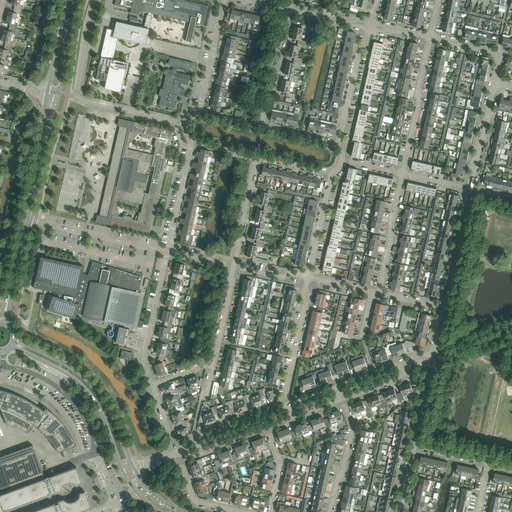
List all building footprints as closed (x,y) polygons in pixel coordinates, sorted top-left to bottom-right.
[(17,0),(11,0),(10,4),(14,5),(14,9),(21,10),(22,5),(23,5),(24,1),(23,1),(17,0)] [(114,30),(112,37),(118,38),(145,44),(146,40),(147,38),(148,38),(147,38),(147,36),(150,25),(150,23),(152,16),(151,16),(151,14),(182,21),(184,21),(187,22),(189,22),(191,17),(196,18),(195,24),(197,24),(204,26),(206,17),(206,15),(207,15),(209,6),(183,0),(115,0),(114,5),(131,9),(130,14),(139,16),(140,11),(148,13),(148,15),(146,15),(143,28),(129,24),(116,21),(114,30)] [(233,23),(234,20),(236,11),(233,10),(234,9),(229,8),(226,18),(229,19),(229,22),(233,23)] [(8,11),(7,17),(15,19),(16,19),(18,20),(21,10),(14,9),(13,13),(8,11)] [(393,20),(394,14),(383,12),(383,15),(384,15),(384,17),(383,17),(383,18),(388,19),(388,20),(392,21),(393,20)] [(258,16),(255,15),(253,24),(253,27),(260,28),(263,16),(258,15),(258,16)] [(10,23),(9,27),(16,29),(18,23),(15,22),(15,19),(7,17),(6,22),(10,23)] [(412,26),(413,26),(423,28),(424,23),(422,22),(423,19),(414,17),(412,26)] [(301,28),(294,27),(292,33),(302,35),(303,29),(307,30),(307,27),(302,25),(301,28)] [(464,32),(466,32),(465,38),(470,39),(473,27),(465,25),(464,32)] [(4,30),(2,35),(11,37),(14,38),(16,29),(9,27),(8,31),(4,30)] [(113,59),(118,38),(112,37),(114,30),(106,28),(95,79),(105,81),(104,89),(120,92),(127,62),(113,59)] [(23,39),(30,41),(31,37),(28,36),(29,32),(18,29),(16,36),(23,38),(23,39)] [(300,40),(302,35),(292,33),(291,39),(301,41),(301,40),(300,40)] [(503,38),(502,46),(507,47),(509,39),(510,36),(503,34),(502,38),(503,38)] [(10,41),(11,37),(2,35),(1,41),(5,42),(5,46),(12,47),(13,42),(10,41)] [(226,35),(225,40),(226,40),(226,42),(237,45),(239,38),(239,37),(236,37),(226,35)] [(0,48),(0,54),(6,56),(7,52),(10,53),(12,47),(5,46),(4,49),(0,48)] [(451,51),(447,50),(439,48),(438,51),(437,51),(436,54),(449,57),(451,51)] [(296,58),(298,52),(288,50),(287,56),(297,58),(296,58)] [(222,54),(221,59),(231,61),(231,58),(234,59),(235,55),(224,52),(223,54),(222,54)] [(0,60),(1,60),(0,64),(7,66),(9,60),(6,59),(6,56),(0,54),(0,60)] [(448,62),(449,57),(436,54),(436,56),(437,56),(436,59),(448,62)] [(193,63),(169,57),(169,58),(168,65),(174,66),(173,70),(167,69),(166,73),(162,89),(183,94),(184,94),(185,89),(180,88),(181,85),(181,84),(188,85),(189,80),(190,76),(176,73),(177,69),(189,72),(190,65),(192,65),(193,63)] [(221,64),(220,66),(235,69),(236,65),(233,64),(233,62),(231,61),(221,59),(220,64),(221,64)] [(435,67),(434,70),(443,72),(446,72),(447,67),(444,66),(434,64),(433,66),(435,67)] [(230,79),(229,79),(218,76),(217,76),(215,83),(225,85),(228,86),(230,79)] [(216,88),(215,90),(227,93),(227,91),(224,90),(225,85),(215,83),(214,88),(216,88)] [(289,93),(290,87),(280,85),(279,91),(289,93)] [(162,89),(160,89),(158,96),(161,96),(159,106),(168,108),(167,110),(175,112),(177,102),(174,102),(176,95),(183,96),(183,94),(162,89)] [(0,101),(1,102),(3,95),(8,96),(9,93),(4,91),(0,90),(0,101)] [(220,109),(221,102),(213,100),(212,102),(211,102),(210,107),(213,108),(212,111),(219,112),(220,109)] [(467,105),(466,108),(473,110),(474,107),(479,108),(480,102),(472,101),(471,106),(467,105)] [(465,115),(476,118),(478,112),(466,110),(465,115)] [(293,128),(296,128),(299,114),(293,113),(291,125),(293,126),(293,128)] [(313,130),(315,121),(316,117),(310,116),(307,131),(310,132),(310,130),(313,130)] [(97,215),(95,222),(149,234),(172,131),(134,122),(131,121),(130,121),(119,119),(117,126),(119,126),(99,215),(97,215)] [(318,130),(318,133),(320,134),(321,132),(323,133),(326,121),(320,120),(320,123),(318,130)] [(387,134),(402,137),(402,134),(401,134),(401,131),(393,129),(389,128),(387,134)] [(459,136),(464,137),(472,139),(473,134),(463,131),(460,131),(459,136)] [(387,134),(386,139),(399,142),(400,139),(401,139),(402,137),(387,134)] [(208,154),(209,151),(200,149),(200,152),(196,152),(196,154),(211,157),(211,158),(212,155),(208,154)] [(194,153),(194,156),(195,156),(199,157),(198,160),(209,163),(211,157),(196,154),(194,153)] [(193,162),(192,165),(208,168),(209,163),(198,160),(197,163),(193,162)] [(192,165),(192,167),(196,168),(195,171),(204,173),(207,174),(208,168),(192,165)] [(452,173),(451,176),(458,178),(458,175),(463,176),(464,170),(457,169),(456,174),(452,173)] [(207,174),(204,173),(195,171),(195,173),(195,175),(190,174),(190,176),(191,176),(203,179),(206,180),(207,174)] [(487,187),(488,188),(489,188),(492,177),(488,176),(486,175),(486,176),(484,175),(483,180),(485,180),(484,185),(487,185),(487,187)] [(190,176),(189,178),(194,179),(193,183),(201,184),(202,181),(206,182),(206,180),(203,179),(190,176)] [(318,179),(315,178),(314,187),(317,188),(318,191),(321,192),(323,183),(320,182),(321,181),(318,180),(318,179)] [(191,191),(190,194),(199,196),(200,190),(187,187),(187,190),(191,191)] [(260,191),(259,197),(268,199),(269,194),(275,195),(276,192),(268,190),(267,193),(260,191)] [(459,202),(460,199),(458,199),(458,196),(454,195),(455,191),(448,190),(447,193),(449,194),(448,199),(459,202)] [(188,205),(196,207),(198,201),(184,198),(184,201),(189,202),(188,205)] [(184,207),(183,210),(198,213),(199,207),(196,207),(188,205),(187,208),(184,207)] [(186,213),(185,216),(197,219),(198,213),(183,210),(183,212),(186,213)] [(197,219),(185,216),(185,219),(180,218),(180,221),(193,223),(196,224),(197,219)] [(191,229),(193,223),(180,221),(179,223),(184,224),(183,227),(191,229)] [(194,230),(191,229),(183,227),(182,230),(179,230),(178,232),(193,235),(194,230)] [(401,230),(401,233),(412,235),(413,230),(410,229),(400,227),(400,229),(401,230)] [(181,235),(180,238),(192,241),(193,235),(178,232),(178,234),(181,235)] [(259,240),(260,235),(251,232),(250,238),(259,240)] [(400,240),(413,243),(414,243),(416,238),(403,235),(402,238),(401,238),(400,240)] [(176,241),(176,243),(191,247),(192,241),(180,238),(180,241),(176,241)] [(401,246),(409,248),(412,248),(413,243),(400,240),(400,242),(401,243),(401,246)] [(252,260),(258,262),(259,258),(255,258),(256,252),(247,250),(246,256),(253,257),(252,260)] [(40,257),(33,288),(35,288),(44,290),(58,293),(58,296),(57,297),(52,296),(49,306),(49,308),(49,310),(66,315),(66,316),(75,319),(88,323),(88,322),(90,316),(101,319),(109,320),(117,322),(133,326),(135,326),(136,327),(144,295),(140,294),(138,294),(142,278),(142,277),(133,274),(130,273),(128,273),(116,269),(109,267),(108,270),(103,269),(104,265),(92,261),(89,270),(88,275),(82,273),(83,269),(84,266),(83,266),(75,265),(76,261),(77,261),(77,260),(49,254),(49,255),(48,259),(40,257)] [(187,267),(186,265),(187,262),(180,261),(180,264),(175,263),(174,268),(183,270),(186,271),(187,267)] [(177,274),(177,277),(183,278),(184,275),(182,275),(183,270),(186,271),(183,270),(174,268),(173,273),(177,274)] [(394,276),(393,279),(402,281),(405,282),(406,276),(403,276),(393,273),(392,276),(394,276)] [(254,287),(256,278),(247,276),(246,279),(244,279),(243,282),(242,281),(241,284),(253,286),(254,287)] [(171,278),(170,284),(179,285),(182,286),(183,282),(183,281),(183,278),(177,277),(176,279),(171,278)] [(170,284),(169,289),(170,289),(174,290),(173,293),(180,294),(180,291),(177,290),(179,285),(170,284)] [(295,296),(297,291),(294,290),(295,287),(285,284),(284,288),(285,288),(283,293),(287,294),(295,296)] [(391,287),(391,290),(402,292),(403,287),(401,286),(390,284),(390,286),(391,287)] [(426,297),(432,299),(437,300),(438,294),(436,293),(437,291),(428,289),(426,297)] [(317,293),(316,299),(325,301),(327,292),(319,290),(319,293),(317,293)] [(165,295),(164,298),(165,298),(165,299),(177,302),(178,302),(180,294),(173,293),(172,295),(166,294),(166,295),(165,295)] [(240,297),(239,300),(250,302),(251,297),(239,294),(236,294),(239,294),(238,297),(240,297)] [(168,305),(167,308),(174,310),(175,307),(176,307),(177,302),(165,299),(164,304),(168,305)] [(318,306),(317,308),(323,310),(325,301),(316,299),(315,305),(318,306)] [(176,310),(174,310),(167,308),(167,311),(162,310),(161,315),(173,318),(175,318),(176,310)] [(313,310),(312,316),(321,319),(323,310),(317,308),(317,311),(313,310)] [(418,319),(421,319),(430,321),(432,315),(419,313),(418,319)] [(165,321),(164,324),(171,326),(173,318),(161,315),(160,320),(165,321)] [(247,318),(243,318),(234,315),(233,318),(235,318),(234,321),(246,324),(247,318)] [(371,328),(370,331),(379,333),(380,328),(381,325),(372,323),(371,328)] [(159,326),(158,328),(157,331),(170,334),(171,328),(171,326),(164,324),(163,327),(159,326)] [(286,332),(287,327),(279,326),(276,325),(275,330),(288,333),(286,332)] [(135,333),(129,332),(130,330),(119,327),(115,342),(123,344),(124,342),(132,344),(133,338),(134,338),(135,333)] [(321,331),(319,330),(310,328),(309,328),(308,334),(320,337),(321,331)] [(278,333),(277,336),(287,338),(288,333),(275,330),(275,332),(275,333),(278,333)] [(163,338),(162,340),(169,342),(170,339),(169,339),(170,334),(157,331),(156,336),(163,338)] [(308,334),(307,340),(318,343),(320,343),(321,337),(320,337),(308,334)] [(230,339),(230,342),(241,345),(242,339),(229,337),(229,339),(230,339)] [(425,345),(426,339),(417,337),(416,343),(414,342),(414,343),(415,346),(416,349),(421,347),(421,344),(425,345)] [(168,345),(169,342),(162,340),(162,343),(157,342),(156,347),(168,350),(169,345),(168,345)] [(307,340),(305,346),(315,348),(317,348),(318,343),(307,340)] [(405,343),(397,346),(400,355),(406,353),(405,349),(415,346),(414,343),(414,342),(406,341),(405,343)] [(387,345),(388,347),(388,349),(390,354),(393,353),(394,357),(400,355),(397,346),(395,342),(390,344),(389,344),(387,345)] [(240,348),(237,347),(231,346),(230,349),(228,349),(227,352),(226,351),(225,354),(235,356),(238,356),(242,357),(242,355),(238,354),(240,348)] [(313,354),(315,348),(305,346),(304,351),(303,351),(302,356),(309,358),(310,353),(313,354)] [(159,356),(165,358),(168,358),(169,355),(167,355),(168,350),(156,347),(155,352),(159,353),(159,356)] [(385,350),(380,352),(383,361),(389,359),(388,355),(390,354),(388,349),(388,347),(385,348),(385,350)] [(373,351),(370,352),(373,361),(376,360),(377,363),(383,361),(380,352),(378,348),(376,349),(376,350),(373,351)] [(120,358),(126,360),(128,365),(135,362),(133,356),(134,356),(133,354),(133,353),(122,350),(120,358)] [(225,354),(225,356),(226,357),(226,359),(237,362),(238,356),(235,356),(225,354)] [(357,356),(361,369),(367,367),(366,363),(369,362),(366,355),(363,356),(363,354),(357,357),(357,356)] [(153,365),(155,370),(163,367),(162,362),(164,362),(165,358),(159,356),(157,363),(157,364),(153,365)] [(349,361),(350,363),(352,369),(354,368),(356,371),(361,369),(357,356),(356,356),(357,357),(351,359),(352,360),(349,361)] [(340,363),(344,375),(350,373),(349,370),(352,369),(350,363),(347,364),(346,361),(340,363)] [(329,370),(324,372),(328,381),(333,379),(332,376),(335,375),(332,366),(331,363),(327,365),(329,370)] [(339,377),(344,375),(340,363),(332,366),(335,375),(337,374),(339,377)] [(236,367),(223,364),(222,367),(224,367),(223,370),(235,372),(236,367)] [(163,367),(155,370),(156,375),(158,375),(159,377),(161,377),(168,374),(165,366),(163,367)] [(322,383),(328,381),(324,372),(323,369),(315,372),(316,374),(318,381),(321,380),(322,383)] [(312,373),(306,375),(307,378),(311,387),(316,385),(315,382),(318,381),(316,374),(312,375),(312,373)] [(233,378),(221,375),(220,377),(222,378),(221,381),(232,383),(233,378)] [(196,376),(191,378),(195,387),(200,385),(202,386),(204,379),(200,378),(199,381),(198,380),(196,376)] [(189,386),(186,387),(186,388),(188,394),(191,393),(192,393),(193,393),(195,392),(196,391),(196,392),(196,391),(195,387),(191,378),(187,380),(189,386)] [(305,390),(311,387),(307,378),(299,381),(301,387),(304,386),(305,390)] [(219,383),(218,386),(213,385),(210,400),(211,400),(213,399),(222,395),(224,387),(232,389),(233,386),(232,386),(232,383),(221,381),(220,383),(219,383)] [(410,383),(405,385),(408,394),(413,392),(414,395),(416,395),(417,388),(414,387),(413,390),(412,390),(410,383)] [(185,385),(175,388),(173,384),(168,386),(167,384),(164,386),(164,387),(161,388),(163,393),(169,391),(170,394),(177,391),(186,388),(186,387),(185,385)] [(399,395),(401,399),(401,401),(404,400),(403,396),(408,394),(405,385),(399,387),(402,394),(399,395)] [(265,388),(261,389),(264,396),(265,396),(267,395),(267,397),(269,402),(274,400),(273,397),(274,396),(272,390),(266,392),(265,388)] [(260,394),(255,396),(258,406),(263,404),(261,397),(264,396),(261,389),(258,390),(260,394)] [(389,391),(392,400),(397,398),(394,389),(389,391)] [(0,408),(6,424),(13,426),(20,429),(27,433),(33,425),(36,427),(40,430),(46,436),(53,445),(58,452),(65,449),(76,445),(70,434),(63,424),(55,415),(45,407),(45,408),(43,410),(29,401),(17,395),(5,391),(0,390),(0,408)] [(165,399),(167,404),(176,400),(180,399),(177,391),(170,394),(171,397),(165,399)] [(393,401),(392,400),(389,391),(383,393),(386,399),(383,400),(386,408),(389,406),(388,403),(393,401)] [(249,394),(245,395),(248,402),(251,401),(253,407),(258,406),(255,396),(250,398),(249,394)] [(238,399),(242,411),(247,410),(245,403),(248,402),(245,395),(242,396),(243,397),(238,399)] [(381,401),(378,395),(373,397),(378,409),(382,408),(383,409),(386,408),(383,400),(381,401)] [(367,406),(370,412),(378,409),(373,397),(368,398),(370,405),(367,406)] [(180,399),(176,400),(167,404),(169,409),(175,407),(176,410),(183,407),(180,399)] [(233,400),(230,401),(232,408),(235,407),(237,413),(242,411),(238,399),(233,401),(233,400)] [(357,402),(362,415),(370,412),(367,406),(365,407),(362,400),(357,402)] [(226,407),(223,408),(227,417),(232,415),(229,409),(232,408),(230,401),(225,402),(225,404),(226,407)] [(352,412),(354,418),(362,415),(357,402),(352,404),(354,411),(352,412)] [(217,405),(214,407),(216,414),(219,413),(222,419),(227,417),(223,408),(222,404),(217,406),(217,405)] [(177,412),(171,415),(173,420),(182,416),(186,415),(184,410),(183,407),(176,410),(177,412)] [(207,414),(211,423),(216,421),(213,415),(216,414),(214,407),(210,408),(212,412),(207,414)] [(411,412),(404,410),(405,408),(402,407),(400,415),(410,417),(411,412)] [(333,412),(336,422),(342,419),(343,421),(345,420),(343,413),(340,414),(339,410),(333,412)] [(326,419),(328,425),(329,427),(337,424),(336,422),(333,412),(327,415),(328,418),(326,419)] [(202,415),(200,415),(198,422),(202,423),(202,420),(204,420),(206,425),(211,423),(207,414),(202,415)] [(397,423),(399,424),(401,424),(401,421),(408,423),(410,417),(400,415),(399,420),(395,420),(394,423),(397,423)] [(181,422),(182,425),(189,423),(188,420),(184,421),(182,416),(173,420),(175,425),(181,422)] [(322,416),(316,419),(319,428),(320,430),(329,427),(328,425),(326,419),(323,420),(322,416)] [(309,425),(311,431),(312,433),(314,432),(314,430),(319,428),(316,419),(310,421),(312,424),(309,425)] [(190,426),(189,423),(182,425),(183,428),(177,431),(178,436),(182,435),(182,436),(185,435),(185,433),(188,432),(186,427),(190,426)] [(305,423),(299,425),(302,434),(303,437),(312,433),(311,431),(309,425),(306,426),(305,423)] [(295,430),(292,431),(294,438),(297,437),(297,436),(302,434),(299,425),(293,427),(295,430)] [(288,429),(282,431),(286,440),(291,438),(292,441),(295,440),(294,438),(292,431),(289,432),(288,429)] [(275,437),(278,446),(281,445),(280,442),(286,440),(282,431),(276,433),(278,436),(275,437)] [(343,446),(344,440),(342,439),(344,433),(338,435),(334,436),(334,438),(332,437),(332,439),(329,439),(328,440),(326,447),(335,449),(336,444),(343,446)] [(257,440),(261,449),(262,452),(270,449),(267,442),(265,443),(263,438),(257,440)] [(258,451),(261,449),(257,440),(252,442),(253,447),(251,448),(253,454),(253,455),(259,453),(258,451)] [(246,444),(240,446),(245,458),(245,460),(250,458),(249,456),(253,454),(251,448),(248,449),(246,444)] [(0,511),(50,494),(50,493),(50,492),(54,491),(54,492),(55,493),(60,491),(60,490),(61,489),(62,487),(62,486),(63,485),(65,484),(66,483),(67,483),(68,483),(70,483),(71,483),(72,483),(73,483),(74,484),(75,484),(77,485),(81,484),(82,483),(82,482),(81,481),(76,467),(73,468),(45,478),(32,445),(20,449),(0,456),(0,511)] [(236,451),(233,452),(234,454),(236,461),(245,458),(240,446),(239,445),(235,447),(236,448),(235,448),(236,451)] [(229,450),(223,452),(227,462),(228,466),(232,464),(233,465),(236,464),(236,463),(237,463),(236,461),(234,454),(231,455),(229,450)] [(219,459),(217,460),(219,467),(222,466),(221,464),(227,462),(223,452),(218,454),(219,459)] [(191,472),(200,468),(203,467),(202,462),(201,459),(191,462),(192,465),(189,466),(191,472)] [(319,468),(320,468),(330,471),(332,465),(322,463),(319,462),(319,465),(320,465),(319,468)] [(266,465),(264,473),(272,475),(274,467),(266,465)] [(456,474),(461,475),(463,466),(458,465),(457,469),(454,468),(452,475),(455,475),(456,474)] [(196,476),(197,479),(203,477),(200,468),(191,472),(193,477),(196,476)] [(479,469),(474,468),(472,477),(477,478),(476,480),(477,480),(480,481),(481,475),(478,474),(479,469)] [(491,477),(489,483),(492,484),(493,484),(493,482),(498,483),(500,474),(495,473),(494,478),(491,477)] [(395,482),(396,477),(385,474),(384,479),(385,479),(385,480),(386,480),(395,482)] [(206,476),(203,477),(197,479),(198,482),(195,483),(197,489),(209,484),(206,476)] [(415,483),(415,485),(418,486),(418,489),(427,491),(428,491),(430,486),(415,483)] [(209,484),(197,489),(198,492),(197,492),(198,495),(198,496),(199,496),(201,497),(212,499),(213,495),(209,494),(209,493),(210,492),(210,488),(209,484)] [(214,488),(213,494),(214,494),(213,498),(216,498),(216,500),(222,501),(224,492),(220,491),(221,486),(217,485),(217,486),(216,486),(215,488),(214,488)] [(79,511),(91,508),(85,492),(85,491),(79,493),(79,494),(79,495),(79,496),(78,497),(77,498),(77,499),(76,499),(75,500),(74,501),(73,501),(72,501),(71,502),(70,502),(69,502),(68,502),(67,501),(65,501),(65,500),(64,500),(63,499),(57,501),(58,503),(58,504),(54,505),(54,504),(54,503),(30,511),(79,511)] [(230,493),(224,492),(222,501),(228,502),(229,499),(231,500),(233,494),(230,493)] [(416,497),(416,499),(424,501),(425,496),(413,493),(412,496),(416,497)] [(234,504),(240,505),(242,496),(233,494),(231,500),(234,500),(234,504)] [(246,503),(249,504),(251,498),(242,496),(240,505),(246,506),(246,503)] [(342,502),(351,504),(354,504),(355,502),(352,501),(353,498),(344,496),(342,502)] [(264,507),(267,508),(269,498),(266,497),(265,501),(259,500),(257,509),(263,510),(264,507)] [(380,497),(378,502),(390,505),(391,499),(380,497)] [(251,508),(257,509),(259,500),(251,498),(249,504),(252,504),(251,508)] [(469,501),(460,499),(456,498),(455,503),(468,506),(469,501)] [(500,507),(501,503),(492,501),(491,506),(499,508),(499,509),(502,510),(502,508),(500,507)] [(280,503),(277,502),(275,510),(278,511),(277,511),(283,511),(285,503),(281,502),(280,503)] [(353,510),(354,504),(351,504),(342,502),(341,507),(350,509),(353,510)] [(454,509),(458,509),(467,511),(468,506),(455,503),(454,509)]
